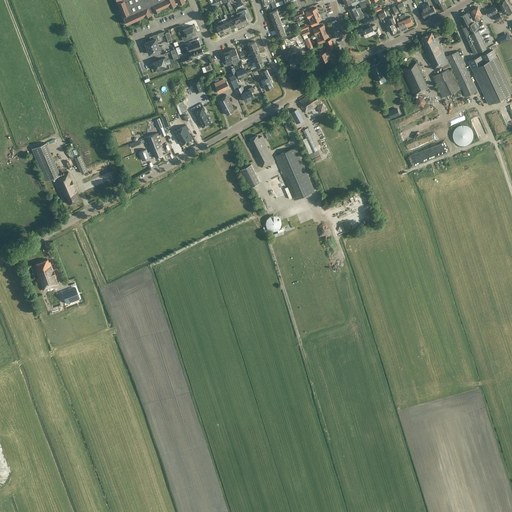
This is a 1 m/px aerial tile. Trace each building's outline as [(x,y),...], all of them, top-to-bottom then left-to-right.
[(116,0),(117,0),(120,0),(121,1),(117,2),(122,16),(126,14),(127,16),(123,18),(126,24),(144,16),(144,17),(151,14),(150,12),(153,11),(154,13),(160,10),(160,9),(168,5),(169,7),(176,4),(174,1),(176,0),(178,4),(185,1),(184,0),(116,0)] [(442,11),(447,8),(443,0),(442,0),(433,0),(436,3),(438,3),(442,11)] [(505,0),(499,3),(499,4),(503,13),(505,12),(507,15),(511,13),(508,6),(505,0)] [(428,3),(425,4),(430,15),(436,12),(433,6),(430,8),(428,3)] [(425,10),(422,12),(424,18),(430,15),(425,4),(422,5),(424,9),(425,10)] [(398,13),(395,6),(390,8),(393,15),(398,13)] [(354,20),(358,18),(359,19),(364,17),(363,15),(363,14),(362,12),(361,12),(359,8),(356,9),(355,7),(349,10),(354,20)] [(480,19),(479,16),(482,14),(478,7),(477,7),(476,7),(474,8),(474,9),(470,11),(476,21),(480,19)] [(498,12),(495,7),(490,9),(489,8),(485,10),(486,12),(486,13),(487,13),(488,16),(492,14),(492,15),(498,12)] [(306,12),(308,18),(319,14),(317,8),(306,12)] [(384,9),(382,10),(378,12),(381,18),(387,16),(384,9)] [(239,12),(238,13),(239,16),(239,17),(242,24),(248,21),(245,14),(246,13),(244,10),(242,11),(241,11),(239,12)] [(277,10),(270,13),(272,19),(279,16),(280,17),(283,16),(285,15),(285,14),(284,12),(282,13),(282,14),(279,15),(277,10)] [(298,12),(294,13),(294,14),(296,18),(299,17),(305,15),(303,10),(298,12)] [(234,18),(233,19),(236,26),(242,24),(239,17),(239,16),(238,13),(237,13),(236,13),(237,14),(235,15),(236,18),(234,18)] [(460,16),(463,23),(461,24),(474,54),(486,48),(478,29),(474,22),(474,21),(472,17),(470,19),(467,13),(466,13),(465,13),(461,15),(460,16)] [(308,18),(309,18),(312,27),(319,24),(318,21),(321,20),(319,14),(308,18)] [(405,14),(402,15),(407,26),(413,23),(410,17),(407,18),(405,14)] [(229,21),(227,22),(231,29),(236,26),(233,19),(234,18),(233,15),(232,15),(231,16),(232,19),(229,21)] [(375,20),(373,15),(363,19),(365,24),(375,20)] [(401,28),(407,26),(402,15),(399,16),(401,21),(398,22),(401,28)] [(279,16),(272,19),(274,24),(281,22),(282,23),(286,22),(289,21),(288,19),(288,18),(285,20),(281,21),(280,17),(279,16)] [(223,24),(222,24),(225,31),(231,29),(227,22),(229,21),(227,17),(226,18),(225,18),(227,22),(223,24)] [(388,19),(391,24),(387,26),(391,33),(397,30),(393,23),(396,22),(393,17),(388,19)] [(219,25),(216,27),(219,34),(222,32),(223,32),(225,31),(222,24),(223,24),(221,20),(220,20),(219,21),(218,22),(219,25)] [(281,22),(274,24),(276,30),(283,27),(284,29),(288,28),(287,26),(287,25),(283,27),(282,23),(281,22)] [(323,25),(313,29),(316,36),(326,31),(323,25)] [(372,26),(363,30),(363,28),(358,30),(360,35),(364,33),(366,37),(377,33),(378,35),(380,34),(378,28),(377,28),(375,25),(372,27),(372,26)] [(193,28),(193,26),(183,29),(184,34),(181,35),(183,41),(191,38),(190,35),(196,33),(195,31),(196,31),(194,27),(193,28)] [(283,27),(276,30),(278,36),(286,33),(286,35),(290,33),(289,31),(285,32),(285,31),(284,29),(283,27)] [(325,41),(324,39),(328,37),(326,31),(316,36),(318,43),(325,41)] [(477,91),(458,51),(445,57),(436,37),(434,38),(432,32),(421,37),(422,40),(419,41),(420,43),(421,44),(422,44),(422,45),(423,44),(424,46),(423,47),(427,55),(428,54),(430,58),(429,58),(434,70),(442,66),(444,71),(433,76),(443,98),(460,89),(451,68),(452,68),(465,97),(477,91)] [(507,32),(496,37),(499,44),(510,39),(507,32)] [(157,34),(149,37),(151,40),(145,43),(145,44),(145,45),(146,48),(146,47),(147,48),(158,44),(157,41),(159,40),(157,34)] [(326,41),(329,50),(334,48),(331,39),(326,41)] [(190,51),(201,47),(199,41),(192,43),(191,42),(185,44),(188,52),(190,51)] [(247,43),(243,44),(244,47),(248,45),(249,48),(250,50),(257,47),(254,41),(247,44),(247,43)] [(148,52),(149,54),(163,49),(162,46),(159,47),(158,44),(147,48),(147,49),(146,49),(147,52),(148,52)] [(182,58),(183,63),(193,59),(192,56),(198,54),(199,55),(202,53),(203,52),(201,47),(190,51),(191,55),(182,58)] [(249,48),(245,50),(246,51),(246,52),(250,51),(251,52),(251,54),(252,56),(259,53),(257,47),(250,50),(249,48)] [(235,49),(229,51),(232,59),(231,59),(232,63),(239,60),(238,56),(235,49)] [(292,67),(296,65),(298,69),(306,65),(298,50),(291,54),(293,58),(289,60),(292,67)] [(511,93),(511,90),(493,50),(469,61),(489,104),(511,93)] [(229,51),(223,53),(226,61),(225,61),(226,65),(232,63),(231,59),(232,59),(229,51)] [(319,60),(322,59),(323,62),(328,60),(327,57),(333,55),(331,51),(328,52),(327,51),(320,55),(320,54),(317,55),(319,60)] [(251,54),(248,56),(248,57),(249,58),(252,56),(254,60),(254,61),(262,58),(259,53),(252,56),(251,54)] [(154,67),(155,70),(161,67),(163,71),(170,68),(168,64),(165,65),(164,62),(167,61),(166,58),(163,59),(152,63),(152,65),(152,66),(154,67)] [(254,60),(250,61),(251,63),(251,64),(255,62),(257,67),(264,64),(262,58),(254,61),(254,60)] [(401,68),(414,94),(428,88),(416,61),(401,68)] [(391,77),(388,70),(384,72),(381,62),(371,66),(376,81),(385,77),(386,79),(391,77)] [(245,69),(236,73),(238,78),(247,74),(245,69)] [(264,79),(261,80),(266,90),(270,88),(273,87),(272,84),(271,83),(272,82),(271,79),(269,79),(268,78),(270,77),(267,70),(261,72),(264,79)] [(199,79),(192,82),(196,93),(203,90),(199,79)] [(236,79),(234,79),(231,81),(234,88),(239,87),(236,79)] [(227,89),(230,88),(226,80),(215,85),(219,94),(225,91),(225,90),(227,89)] [(245,101),(254,97),(250,89),(244,92),(242,86),(235,90),(238,96),(241,94),(245,101)] [(317,106),(316,105),(317,104),(318,106),(317,107),(320,112),(325,110),(323,104),(322,105),(320,102),(321,102),(317,94),(313,97),(309,97),(308,96),(298,101),(305,113),(317,106)] [(231,105),(226,95),(217,99),(224,112),(225,111),(227,115),(234,111),(231,105)] [(426,102),(424,97),(419,96),(415,100),(417,105),(423,106),(426,102)] [(180,115),(187,112),(183,102),(183,101),(176,104),(180,115)] [(202,107),(194,111),(202,127),(211,123),(202,107)] [(390,118),(400,114),(397,108),(388,111),(390,118)] [(303,120),(297,109),(291,112),(297,123),(303,120)] [(192,138),(188,130),(189,130),(186,125),(173,132),(181,145),(192,138)] [(453,136),(453,137),(453,138),(454,139),(454,140),(454,141),(455,141),(455,142),(456,143),(457,143),(457,144),(458,144),(459,145),(460,145),(461,145),(462,145),(463,145),(464,145),(465,145),(466,145),(467,145),(468,144),(469,143),(470,143),(470,142),(471,142),(472,141),(472,140),(472,139),(473,139),(473,138),(473,137),(473,136),(473,135),(473,134),(473,133),(473,132),(472,131),(472,130),(471,129),(471,128),(470,128),(469,127),(468,126),(467,126),(466,126),(465,125),(464,125),(463,125),(462,125),(461,125),(460,125),(459,126),(458,126),(458,127),(457,127),(456,128),(455,128),(455,129),(454,130),(454,131),(453,132),(453,133),(453,134),(453,135),(453,136)] [(129,131),(132,138),(145,132),(143,126),(129,131)] [(313,152),(316,157),(320,155),(318,150),(308,128),(303,130),(313,152)] [(146,149),(139,152),(142,160),(149,157),(149,155),(150,154),(151,157),(155,156),(156,158),(163,155),(161,150),(160,147),(162,146),(158,135),(157,133),(144,138),(145,140),(149,152),(148,153),(146,149)] [(251,141),(248,143),(250,147),(251,147),(254,154),(255,153),(257,156),(256,157),(261,167),(263,166),(272,162),(274,161),(275,161),(262,137),(262,136),(259,138),(257,136),(250,139),(251,141)] [(68,172),(60,176),(46,143),(33,149),(46,181),(55,177),(63,197),(65,196),(69,204),(78,200),(75,192),(77,192),(74,185),(72,180),(68,172)] [(76,156),(77,155),(78,153),(78,151),(77,150),(76,148),(75,147),(73,147),(71,147),(70,148),(69,149),(68,150),(67,152),(68,154),(68,155),(70,156),(71,157),(73,157),(75,157),(76,156)] [(315,192),(311,183),(296,147),(275,156),(294,200),(315,192)] [(241,169),(250,187),(259,183),(250,165),(241,169)] [(281,226),(281,224),(281,221),(280,219),(279,218),(277,216),(274,216),(272,216),(270,217),(268,218),(267,220),(266,223),(267,225),(267,227),(269,229),(271,230),(273,231),(276,230),(278,230),(279,228),(281,226)] [(49,262),(48,259),(35,264),(36,267),(35,268),(43,290),(59,284),(55,275),(56,275),(54,270),(53,270),(50,262),(49,262)] [(63,293),(62,293),(66,303),(79,298),(75,288),(71,290),(67,292),(67,291),(63,293)] [(54,291),(45,293),(49,310),(47,310),(48,313),(59,310),(54,291)]
